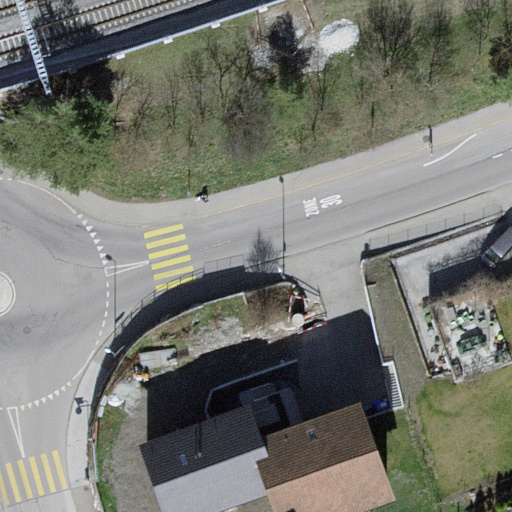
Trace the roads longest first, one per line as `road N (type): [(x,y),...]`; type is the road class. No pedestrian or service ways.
road 1 (residential): [(70,276),(429,188),(511,152)]
road 2 (residential): [(9,376),(44,511)]
road 3 (residential): [(9,376),(45,357),(62,336),(70,276)]
